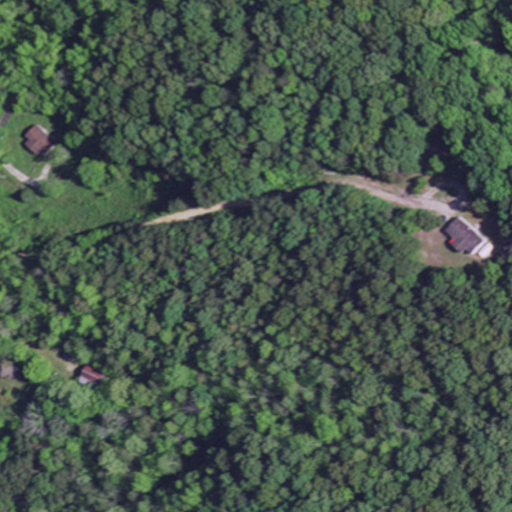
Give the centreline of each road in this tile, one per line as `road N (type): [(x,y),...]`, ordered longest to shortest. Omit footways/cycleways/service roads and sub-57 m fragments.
road 1 (residential): [(449,215),(361,185),(177,217),(96,250),(41,253),(0,230)]
road 2 (residential): [(0,138),(18,93),(69,72),(87,49),(92,22),(85,0)]
